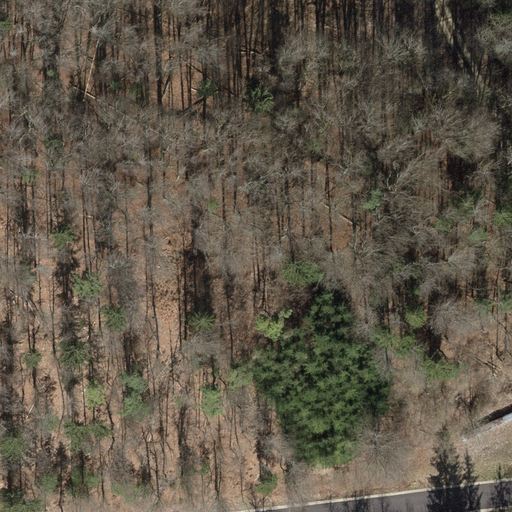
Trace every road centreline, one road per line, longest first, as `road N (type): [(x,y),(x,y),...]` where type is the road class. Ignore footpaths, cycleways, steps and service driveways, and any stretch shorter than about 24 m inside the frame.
road 1 (track): [(511,181),(437,0)]
road 2 (unclassified): [(511,493),(379,511)]
